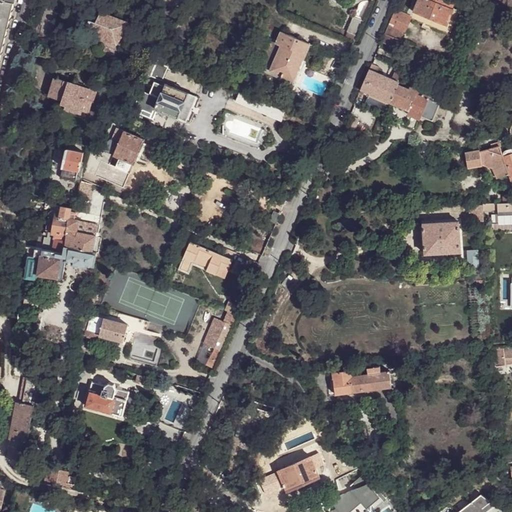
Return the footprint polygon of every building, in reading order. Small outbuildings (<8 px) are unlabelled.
[(0,0),(0,60),(14,1),(8,0),(0,0)] [(454,3),(447,0),(418,0),(413,13),(447,27),(454,10),(451,9),(454,3)] [(86,32),(117,42),(121,30),(123,31),(130,21),(118,16),(117,17),(96,8),(74,3),(67,26),(79,30),(82,20),(89,23),(86,32)] [(405,33),(412,18),(395,11),(382,41),(401,49),(404,43),(399,40),(403,33),(405,33)] [(357,35),(364,20),(356,16),(349,32),(357,35)] [(301,66),(303,61),(310,45),(281,32),(276,42),(283,45),(272,71),(282,75),(280,78),(282,79),(283,77),(296,83),(301,71),(299,70),(301,66)] [(159,57),(152,53),(143,73),(151,76),(159,57)] [(390,103),(399,83),(397,82),(401,73),(396,70),(392,79),(376,72),(378,68),(372,65),(361,90),(369,94),(390,103)] [(97,90),(55,76),(48,96),(62,100),(61,103),(66,105),(81,110),(89,112),(92,102),(93,102),(97,90)] [(441,88),(442,82),(430,80),(412,77),(411,84),(441,88)] [(155,109),(190,123),(194,113),(201,98),(165,83),(165,84),(155,80),(149,93),(159,97),(155,109)] [(416,90),(399,83),(390,103),(409,111),(409,113),(420,117),(421,115),(429,94),(420,90),(418,91),(416,90)] [(417,88),(416,90),(418,91),(420,90),(429,94),(421,115),(429,119),(432,121),(438,103),(432,100),(434,94),(421,88),(417,88)] [(318,126),(239,92),(235,102),(282,122),(284,117),(291,120),(290,121),(316,131),(318,126)] [(503,108),(511,109),(511,93),(508,93),(503,108)] [(386,112),(390,103),(369,94),(365,104),(386,112)] [(80,113),(81,110),(66,105),(65,108),(80,113)] [(154,147),(144,143),(145,139),(116,128),(111,140),(107,142),(105,146),(106,151),(113,154),(113,155),(120,158),(116,167),(101,161),(95,175),(124,187),(134,163),(136,160),(147,164),(148,162),(140,159),(142,155),(146,147),(153,149),(154,147)] [(416,156),(430,155),(429,139),(415,139),(416,156)] [(496,179),(510,175),(504,158),(500,146),(491,148),(480,152),(479,150),(465,152),(468,169),(483,166),(492,169),(496,179)] [(64,166),(81,170),(85,152),(68,148),(64,166)] [(79,175),(81,170),(64,166),(63,171),(79,175)] [(284,188),(290,190),(293,184),(286,182),(283,187),(284,188)] [(285,203),(290,190),(284,188),(279,200),(285,203)] [(511,203),(511,195),(503,196),(503,204),(511,203)] [(71,214),(73,207),(62,205),(60,216),(57,215),(54,231),(55,231),(54,236),(62,238),(61,241),(66,242),(71,214)] [(483,205),(469,205),(469,214),(483,213),(483,212),(483,205)] [(276,224),(281,212),(275,210),(270,222),(276,224)] [(65,247),(92,252),(95,237),(95,236),(77,232),(80,220),(74,219),(75,215),(71,214),(66,242),(64,247),(65,248),(65,247)] [(438,253),(448,253),(461,252),(459,222),(423,224),(425,254),(438,253)] [(221,267),(229,270),(234,260),(191,242),(179,270),(190,275),(194,265),(205,270),(217,275),(221,267)] [(35,257),(42,258),(39,276),(60,280),(62,279),(63,274),(62,272),(58,271),(60,261),(72,264),(72,266),(86,269),(87,266),(93,267),(93,265),(95,258),(96,254),(92,252),(65,247),(65,248),(64,253),(56,252),(36,249),(35,257)] [(477,267),(477,250),(466,250),(466,267),(477,267)] [(112,265),(95,258),(93,265),(103,268),(102,270),(109,273),(112,265)] [(226,279),(229,270),(221,267),(217,275),(226,279)] [(42,305),(44,295),(27,292),(26,297),(36,299),(34,304),(42,305)] [(229,312),(237,315),(240,307),(233,304),(230,308),(229,312)] [(237,315),(229,312),(224,323),(218,337),(226,340),(237,315)] [(91,316),(87,334),(88,337),(96,339),(100,337),(100,336),(124,343),(126,334),(128,326),(91,316)] [(209,333),(218,337),(224,323),(215,319),(209,333)] [(511,348),(511,346),(493,348),(495,366),(505,365),(505,364),(511,362),(511,350),(504,352),(504,350),(511,348)] [(483,349),(474,350),(476,361),(485,361),(484,355),(483,349)] [(216,362),(221,352),(216,350),(208,368),(213,370),(216,362)] [(354,376),(353,371),(333,374),(336,395),(392,387),(390,371),(381,372),(380,366),(368,368),(369,374),(354,376)] [(368,368),(353,371),(354,376),(369,374),(368,368)] [(144,386),(146,379),(139,377),(137,384),(144,386)] [(35,406),(40,384),(27,381),(25,390),(23,404),(34,406),(35,406)] [(129,393),(118,390),(117,390),(116,385),(110,384),(106,386),(105,386),(105,387),(93,383),(86,407),(95,410),(94,413),(95,415),(101,417),(103,415),(104,412),(123,417),(126,405),(129,393)] [(34,406),(23,404),(18,403),(10,439),(11,440),(8,458),(17,460),(15,466),(22,468),(23,468),(25,461),(24,460),(35,406),(34,406)] [(328,472),(319,453),(308,457),(278,471),(282,481),(287,490),(288,492),(320,477),(319,476),(328,472)] [(349,458),(347,453),(327,461),(329,467),(335,465),(335,466),(344,462),(344,461),(349,458)] [(69,472),(54,469),(51,482),(65,486),(69,472)] [(280,492),(287,490),(282,481),(276,484),(280,492)] [(488,511),(496,506),(482,495),(459,511),(488,511)]
